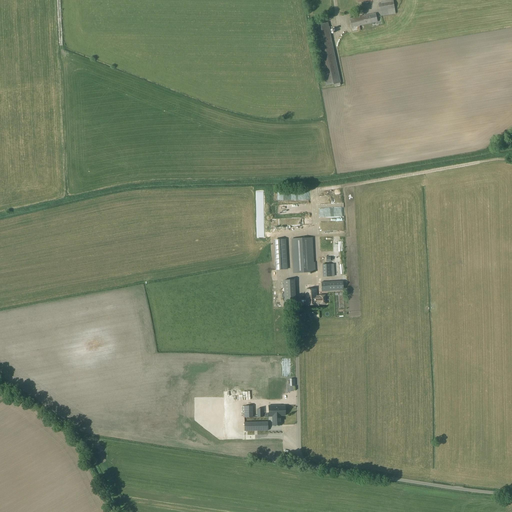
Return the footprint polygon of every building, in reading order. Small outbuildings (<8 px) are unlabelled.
[(379,0),(380,4),(378,4),(380,17),(395,14),(392,0),(379,0)] [(377,22),(375,14),(350,19),(351,27),(377,22)] [(326,86),(340,83),(330,33),(331,33),(329,27),(328,23),(312,26),(315,41),(316,40),(326,86)] [(277,226),(301,226),(301,218),(288,219),(287,215),(283,215),(283,218),(277,218),(277,226)] [(312,238),(291,239),(293,274),(315,272),(315,263),(314,263),(312,238)] [(274,240),(276,270),(287,269),(285,239),(274,240)] [(332,277),(331,264),(322,265),(323,277),(332,277)] [(284,301),(295,301),(294,279),(283,280),(284,301)] [(343,281),(321,282),(321,292),(343,291),(343,281)] [(320,297),(317,297),(316,289),(305,290),(306,305),(317,304),(320,304),(326,304),(325,295),(320,295),(320,297)] [(246,390),(247,400),(280,400),(280,389),(266,389),(265,386),(261,387),(261,389),(246,390)] [(269,416),(272,416),(272,425),(281,425),(281,415),(285,415),(285,406),(278,406),(278,405),(268,406),(269,416)] [(253,406),(243,406),(244,417),(253,417),(253,406)] [(244,431),(270,431),(270,421),(244,421),(244,431)]
